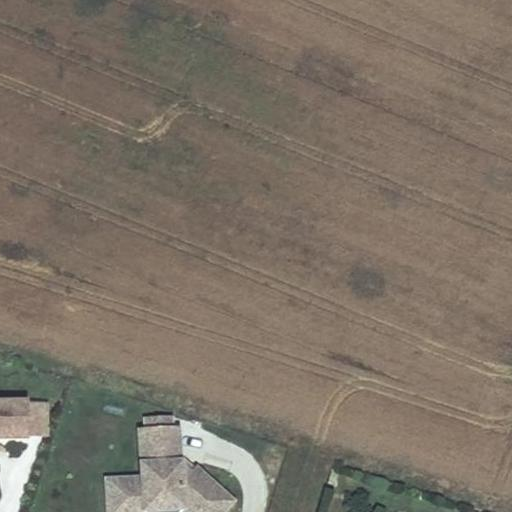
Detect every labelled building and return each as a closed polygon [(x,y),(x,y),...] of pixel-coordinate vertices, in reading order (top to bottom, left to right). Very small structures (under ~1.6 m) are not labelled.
[(0,397),(0,438),(34,439),(34,434),(47,435),(48,404),(35,403),(35,398),(0,397)] [(167,418),(142,420),(143,431),(168,430),(167,418)] [(221,511),(229,503),(191,470),(189,472),(185,476),(178,470),(178,465),(176,465),(174,429),(168,430),(143,431),(136,431),(139,481),(117,482),(119,511),(160,511),(160,509),(178,508),(178,511),(180,511),(183,511),(221,511)] [(189,472),(181,465),(178,465),(178,470),(185,476),(189,472)] [(119,511),(117,482),(102,483),(104,511),(179,511),(180,511),(178,511),(178,508),(160,509),(160,511),(119,511)]
